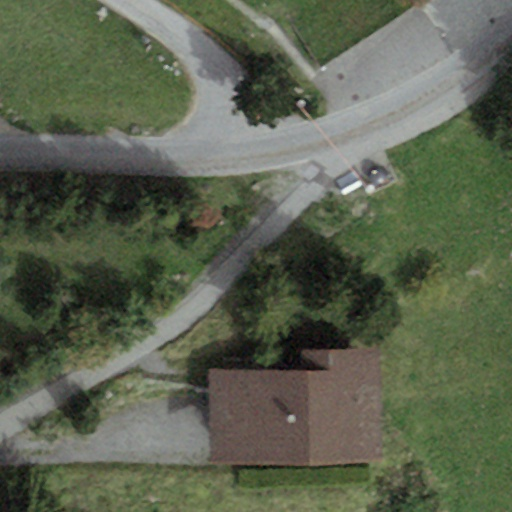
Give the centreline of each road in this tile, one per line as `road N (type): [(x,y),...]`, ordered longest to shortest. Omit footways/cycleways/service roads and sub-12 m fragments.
road 1 (residential): [(511,31),(433,93),(327,137),(221,158)]
road 2 (residential): [(221,158),(0,163)]
road 3 (residential): [(128,0),(206,60),(221,158)]
